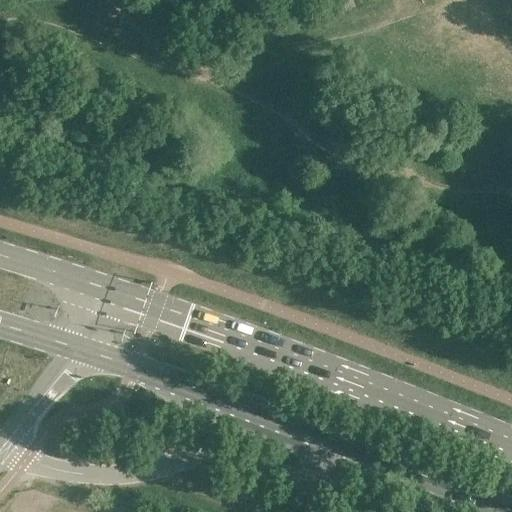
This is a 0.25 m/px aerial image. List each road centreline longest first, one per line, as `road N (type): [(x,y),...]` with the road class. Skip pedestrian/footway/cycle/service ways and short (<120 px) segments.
road 1 (secondary): [(81,348),(509,511)]
road 2 (secondary): [(511,439),(105,288)]
road 3 (tertiary): [(387,511),(222,455),(143,472),(77,473),(14,437)]
